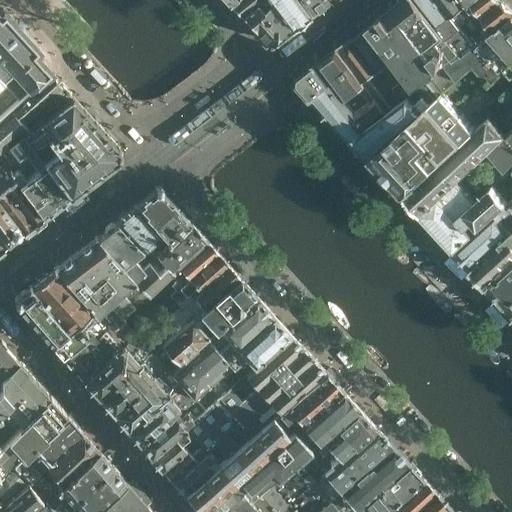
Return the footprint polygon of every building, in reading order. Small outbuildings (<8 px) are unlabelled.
[(327,0),(228,0),(232,3),(235,0),(301,0),(311,12),(327,0)] [(243,15),(262,0),(235,0),(232,3),(243,15)] [(292,26),(271,0),(262,0),(243,15),(266,40),(267,39),(272,40),(273,41),(292,26)] [(311,12),(301,0),(271,0),(292,26),(311,12)] [(446,94),(461,80),(475,66),(491,82),(494,79),(511,61),(511,11),(501,0),(471,0),(467,4),(490,34),(476,45),(463,56),(420,0),(400,0),(369,24),(418,86),(430,76),(446,94)] [(476,45),(442,0),(420,0),(463,56),(476,45)] [(490,34),(467,4),(464,0),(442,0),(476,45),(490,34)] [(0,80),(12,69),(29,88),(49,69),(50,69),(42,60),(33,52),(38,47),(3,9),(0,11),(0,80)] [(418,86),(369,24),(339,47),(388,110),(418,86)] [(388,110),(339,47),(319,62),(368,125),(388,110)] [(511,61),(494,79),(511,97),(511,61)] [(368,125),(319,62),(305,72),(306,74),(305,81),(304,82),(344,126),(351,134),(354,137),(368,125)] [(22,119),(62,82),(49,69),(29,88),(0,114),(0,146),(20,130),(28,125),(22,119)] [(405,192),(494,114),(461,80),(446,94),(430,76),(418,86),(388,110),(368,125),(354,137),(354,138),(355,138),(370,154),(371,155),(374,158),(375,158),(403,189),(403,190),(405,192)] [(28,125),(71,92),(62,82),(22,119),(28,125)] [(71,92),(28,125),(20,130),(70,195),(117,159),(121,156),(121,148),(118,145),(119,144),(71,92)] [(511,98),(494,114),(511,132),(490,151),(507,170),(509,169),(511,172),(511,98)] [(423,211),(459,178),(490,151),(511,132),(494,114),(405,192),(423,211)] [(70,195),(20,130),(0,146),(0,158),(44,215),(70,195)] [(490,151),(480,160),(501,184),(511,174),(490,151)] [(44,215),(0,158),(0,178),(34,223),(44,215)] [(34,223),(0,178),(0,203),(23,231),(34,223)] [(456,248),(509,200),(496,186),(479,201),(459,178),(423,211),(456,248)] [(190,220),(186,216),(161,189),(154,189),(136,203),(161,231),(152,239),(159,247),(190,220)] [(473,267),(511,231),(511,197),(509,200),(456,248),(473,267)] [(23,231),(0,203),(0,241),(3,246),(4,246),(23,231)] [(161,231),(136,203),(126,211),(152,239),(161,231)] [(159,247),(152,239),(126,211),(116,220),(149,256),(159,247)] [(149,256),(116,220),(96,236),(130,273),(149,256)] [(175,265),(205,237),(190,220),(159,247),(149,256),(130,273),(145,291),(175,265)] [(511,231),(473,267),(490,286),(511,265),(511,231)] [(145,291),(130,273),(96,236),(56,267),(119,340),(132,328),(130,326),(119,315),(126,309),(145,291)] [(205,237),(175,265),(179,269),(155,292),(161,299),(167,293),(216,250),(205,237)] [(196,288),(227,262),(216,250),(167,293),(177,304),(188,295),(184,290),(192,283),(196,288)] [(172,335),(240,277),(227,262),(196,288),(188,295),(177,304),(159,320),(171,334),(172,335)] [(511,299),(511,265),(490,286),(507,304),(511,299)] [(39,329),(83,378),(123,344),(119,340),(56,267),(17,296),(16,304),(39,329)] [(223,356),(273,314),(256,295),(240,277),(172,335),(171,334),(152,351),(151,350),(140,359),(98,396),(113,412),(165,366),(179,383),(190,395),(203,411),(241,377),(223,356)] [(137,321),(126,309),(119,315),(130,326),(137,321)] [(241,377),(290,333),(273,314),(223,356),(241,377)] [(288,436),(342,389),(325,370),(290,333),(241,377),(203,411),(193,419),(192,419),(182,427),(193,439),(198,445),(204,451),(211,458),(216,464),(271,416),(288,435),(288,436)] [(0,374),(18,360),(0,339),(0,374)] [(98,396),(140,359),(125,342),(123,344),(83,378),(83,379),(98,396)] [(0,439),(49,395),(18,360),(0,374),(0,439)] [(176,410),(174,409),(169,403),(177,396),(171,390),(179,383),(165,366),(113,412),(128,429),(132,436),(138,442),(176,410)] [(307,486),(376,426),(342,389),(288,436),(288,435),(273,447),(307,486)] [(13,461),(66,413),(49,395),(0,439),(0,475),(14,463),(13,461)] [(150,455),(182,427),(192,419),(193,419),(203,411),(190,395),(174,409),(176,410),(138,442),(150,455)] [(0,508),(37,479),(47,469),(47,468),(49,465),(48,463),(81,430),(66,413),(13,461),(14,463),(0,475),(0,508)] [(329,511),(323,504),(307,486),(273,447),(288,435),(271,416),(216,464),(207,472),(184,493),(201,511),(329,511)] [(323,504),(392,444),(376,426),(307,486),(323,504)] [(161,468),(184,447),(193,439),(182,427),(150,455),(161,468)] [(81,430),(48,463),(49,465),(47,468),(47,469),(37,479),(0,508),(0,511),(93,511),(127,482),(98,449),(81,430)] [(352,511),(367,499),(409,462),(392,444),(323,504),(329,511),(352,511)] [(173,480),(204,451),(198,445),(189,453),(184,447),(161,468),(173,480)] [(184,493),(207,472),(202,467),(211,458),(204,451),(173,480),(184,493)] [(378,511),(382,511),(422,477),(409,462),(367,499),(378,511)] [(409,511),(435,490),(422,477),(382,511),(409,511)] [(138,511),(146,505),(127,482),(93,511),(138,511)] [(454,511),(435,490),(409,511),(454,511)]
